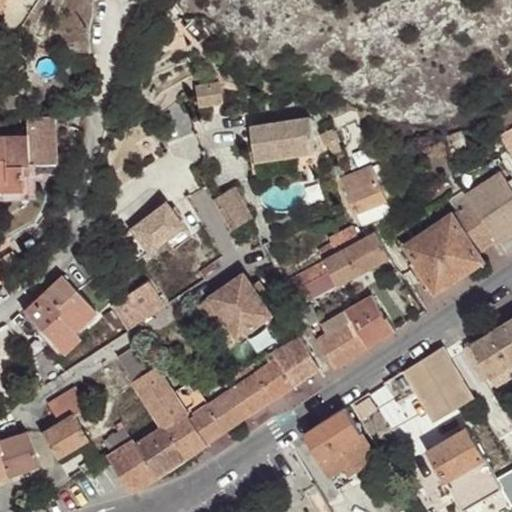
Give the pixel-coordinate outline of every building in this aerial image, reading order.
[(193,95),(198,105),(210,99),(204,89),(193,95)] [(316,152),(311,117),(251,126),(256,161),(251,161),(253,177),(300,170),(297,154),(316,152)] [(323,145),(338,139),(333,129),(318,137),(323,145)] [(462,131),(447,136),(455,158),(469,153),(462,131)] [(26,135),(0,136),(0,189),(22,188),(21,174),(21,162),(27,162),(26,135)] [(328,157),(342,149),(338,139),(323,145),(328,157)] [(365,144),(350,150),(357,165),(371,158),(365,144)] [(398,177),(390,159),(343,179),(363,224),(392,211),(387,198),(381,184),(391,180),(398,177)] [(21,162),(21,174),(35,174),(34,162),(27,162),(21,162)] [(497,241),(505,254),(511,249),(511,186),(501,171),(466,193),(472,202),(497,241)] [(381,184),(387,198),(397,194),(391,180),(381,184)] [(246,185),(223,194),(235,227),(258,219),(246,185)] [(478,253),(497,241),(472,202),(453,216),(478,253)] [(131,229),(148,251),(182,225),(164,203),(131,229)] [(433,294),(483,260),(478,253),(453,216),(407,246),(419,264),(415,267),(433,294)] [(320,250),(324,258),(360,238),(354,226),(330,238),(333,244),(320,250)] [(119,238),(136,261),(148,251),(131,229),(119,238)] [(360,238),(324,258),(325,260),(331,271),(338,283),(390,256),(377,232),(361,240),(360,238)] [(10,236),(0,241),(0,274),(26,262),(10,236)] [(325,260),(289,280),(301,305),(312,299),(304,285),(331,271),(325,260)] [(222,311),(239,337),(273,314),(261,296),(253,285),(245,273),(198,305),(209,320),(222,311)] [(62,275),(23,311),(63,353),(79,338),(74,332),(96,311),(62,275)] [(149,281),(112,306),(127,328),(142,318),(142,319),(164,304),(149,281)] [(260,281),(253,285),(261,296),(267,291),(260,281)] [(368,347),(396,330),(388,316),(386,318),(373,295),(347,310),(368,347)] [(303,308),(312,324),(320,319),(312,303),(303,308)] [(336,369),(368,347),(347,310),(325,323),(330,331),(318,338),(336,369)] [(63,353),(23,311),(13,319),(26,333),(31,334),(36,333),(38,332),(60,356),(63,353)] [(511,318),(492,331),(511,363),(511,318)] [(492,331),(464,348),(483,380),(492,375),(497,384),(511,375),(511,363),(492,331)] [(267,355),(266,354),(227,381),(232,387),(230,388),(248,415),(320,367),(301,333),(267,355)] [(120,357),(134,380),(157,366),(142,343),(120,357)] [(443,346),(405,370),(416,386),(437,419),(473,397),(443,346)] [(161,422),(186,457),(226,430),(208,403),(199,389),(195,391),(181,400),(175,392),(157,366),(134,380),(161,422)] [(416,386),(405,370),(384,383),(395,400),(416,386)] [(59,422),(41,433),(56,456),(87,437),(72,413),(86,405),(75,386),(48,403),(59,422)] [(248,415),(230,388),(208,403),(226,430),(248,415)] [(347,407),(304,434),(332,477),(346,468),(350,476),(378,458),(347,407)] [(161,422),(134,439),(159,476),(171,468),(174,474),(182,470),(178,463),(186,457),(161,422)] [(105,441),(113,453),(133,440),(126,428),(105,441)] [(429,450),(447,480),(485,457),(467,428),(429,450)] [(27,432),(0,440),(0,444),(11,473),(38,464),(27,432)] [(159,476),(134,439),(133,440),(113,453),(109,455),(132,491),(139,489),(159,476)] [(0,476),(11,473),(0,444),(0,476)] [(353,479),(350,476),(346,468),(332,477),(339,488),(353,479)]
